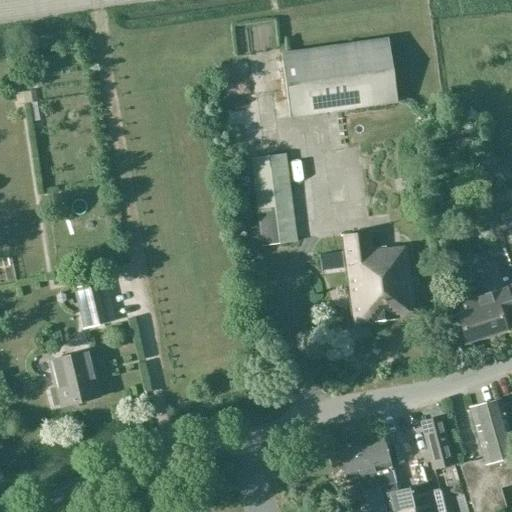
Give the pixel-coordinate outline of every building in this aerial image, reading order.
[(288,119),(396,104),(387,39),(279,54),(288,119)] [(260,247),(296,243),(285,155),(250,160),(260,247)] [(511,225),(503,228),(504,233),(511,260),(511,225)] [(406,248),(402,248),(370,251),(369,233),(340,237),(342,254),(351,327),(415,319),(406,248)] [(511,320),(511,304),(507,289),(511,287),(511,271),(504,246),(463,259),(475,296),(463,300),(465,311),(455,315),(464,345),(507,332),(505,323),(511,320)] [(85,329),(112,322),(102,281),(75,288),(85,329)] [(53,407),(97,396),(87,353),(51,362),(57,387),(49,389),(53,407)] [(511,442),(500,400),(469,409),(484,460),(459,466),(469,496),(473,511),(491,511),(506,508),(500,489),(511,485),(511,442)] [(432,469),(453,464),(441,417),(421,423),(432,469)] [(396,490),(394,483),(379,435),(338,447),(347,479),(357,476),(362,492),(367,511),(435,511),(431,492),(428,482),(396,490)] [(452,511),(447,488),(431,492),(435,511),(452,511)]
